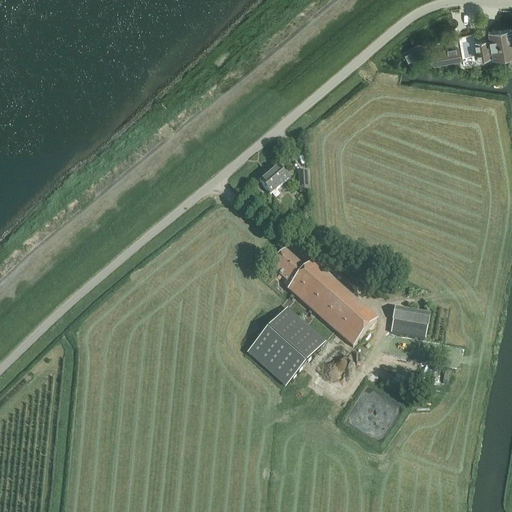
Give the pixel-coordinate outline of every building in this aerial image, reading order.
[(511,33),(511,27),(488,31),(492,57),(511,54),(511,33)] [(490,63),(486,40),(475,42),(478,65),(490,63)] [(432,53),(434,64),(460,60),(458,49),(432,53)] [(406,54),(404,55),(407,59),(408,62),(411,61),(415,58),(412,51),(406,54)] [(270,196),(279,189),(288,182),(277,169),(259,184),(270,196)] [(300,195),(309,194),(307,174),(299,174),(300,195)] [(353,350),(378,321),(313,264),(306,272),(285,253),(270,270),(289,287),(286,291),(353,350)] [(396,310),(392,332),(402,334),(403,325),(428,329),(430,316),(396,310)] [(287,312),(249,355),(286,388),(324,345),(287,312)]
